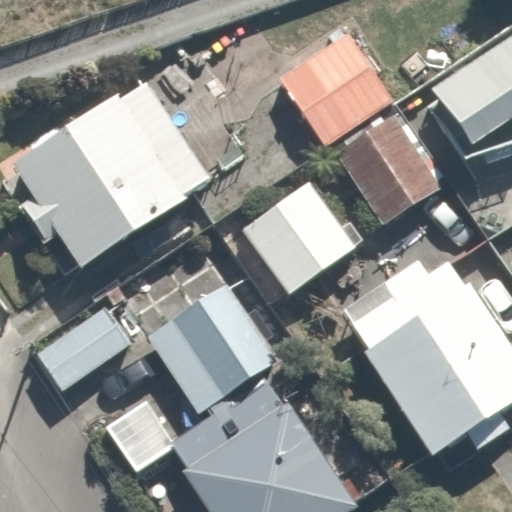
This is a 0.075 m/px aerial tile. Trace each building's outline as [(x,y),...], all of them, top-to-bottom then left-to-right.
[(389,91),(340,27),(267,83),(316,147),(331,136),(369,106),(389,91)] [(511,34),(420,93),(452,143),(499,114),(511,134),(511,34)] [(210,184),(127,74),(0,169),(0,178),(78,283),(210,184)] [(331,136),(316,147),(298,161),(319,189),(337,175),(379,229),(432,188),(369,106),(331,136)] [(349,244),(303,182),(237,231),(283,293),(349,244)] [(415,256),(376,281),(383,291),(339,321),(428,455),(456,437),(464,449),(501,424),(493,412),(511,398),(511,369),(436,256),(421,266),(415,256)] [(144,395),(97,425),(129,475),(164,452),(202,511),(352,511),(362,505),(212,276),(141,322),(118,287),(22,350),(51,395),(137,339),(190,420),(169,433),(144,395)]
